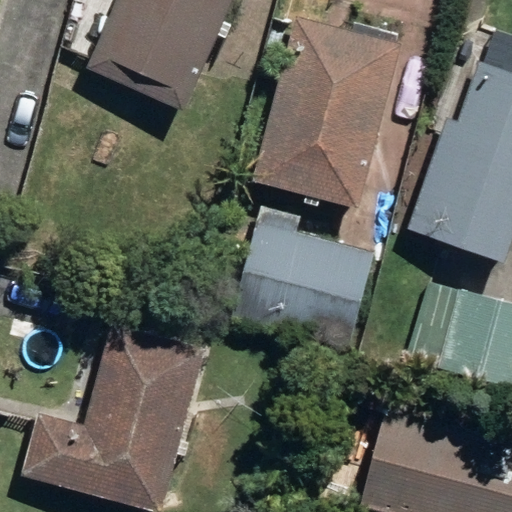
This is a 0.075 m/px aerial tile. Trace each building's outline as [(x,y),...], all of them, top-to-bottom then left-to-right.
[(130,0),(101,69),(194,110),(242,0),(130,0)] [(268,180),(369,205),(412,43),(311,16),(268,180)] [(423,230),(511,261),(511,67),(493,61),(473,118),(465,115),(423,230)] [(250,314),(363,346),(389,248),(316,226),(320,215),(281,204),(250,314)] [(460,369),(511,381),(511,298),(480,290),(460,369)] [(40,475),(172,510),(189,449),(199,452),(203,438),(192,434),(215,345),(125,322),(99,425),(55,414),(40,475)] [(385,509),(396,511),(511,511),(511,425),(501,423),(498,435),(411,411),(385,509)]
